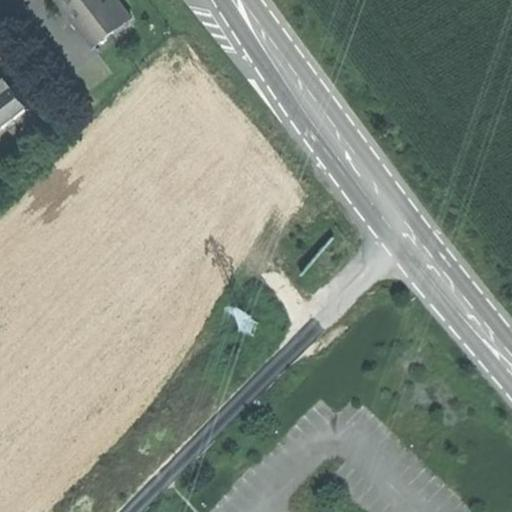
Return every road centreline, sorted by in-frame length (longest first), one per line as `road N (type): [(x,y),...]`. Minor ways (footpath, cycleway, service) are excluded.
road 1 (residential): [(407,233),(131,511)]
road 2 (secondary): [(407,233),(240,0)]
road 3 (secondary): [(511,366),(407,233)]
